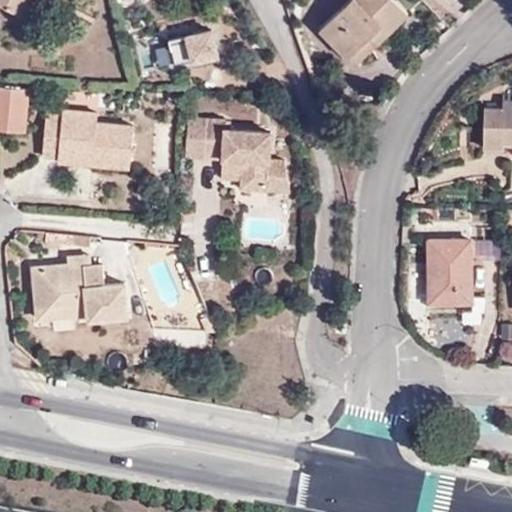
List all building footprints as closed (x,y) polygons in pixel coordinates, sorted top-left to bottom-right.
[(0,0),(0,5),(19,16),(28,0),(0,0)] [(356,64),(408,13),(395,0),(349,0),(320,29),(356,64)] [(0,129),(25,132),(29,89),(0,86),(0,129)] [(503,143),(511,143),(511,99),(502,99),(501,108),(483,107),(483,148),(503,148),(503,143)] [(92,154),(91,164),(129,168),(133,126),(97,122),(97,112),(63,109),(63,115),(47,113),(42,154),(58,156),(59,150),(92,154)] [(187,122),(184,161),(205,163),(208,123),(187,122)] [(208,123),(205,163),(223,164),(223,171),(242,172),(242,184),(241,193),(290,197),(286,166),(270,165),(271,137),(226,134),(227,125),(208,123)] [(57,160),(91,164),(92,154),(59,150),(58,156),(57,160)] [(222,183),(242,184),(242,172),(223,171),(222,183)] [(471,302),(471,238),(429,239),(430,302),(471,302)] [(68,268),(92,266),(91,257),(68,258),(68,265),(68,268)] [(87,305),(87,316),(88,320),(127,319),(124,285),(105,286),(104,266),(92,266),(68,268),(68,265),(33,267),(36,308),(87,305)] [(37,319),(87,316),(87,305),(36,308),(37,319)]
